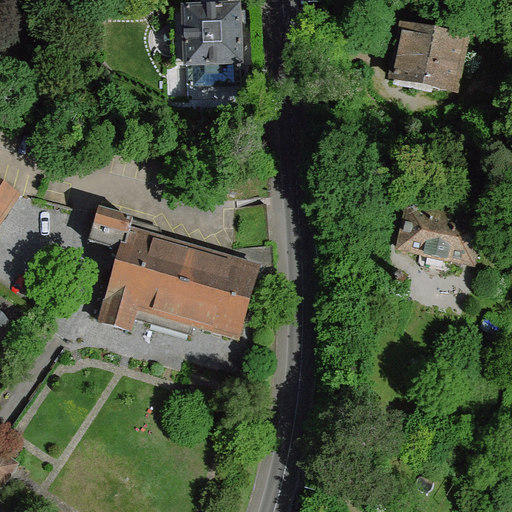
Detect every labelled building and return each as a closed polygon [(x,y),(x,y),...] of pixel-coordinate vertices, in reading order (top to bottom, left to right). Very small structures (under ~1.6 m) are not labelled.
[(429,0),(430,10),(508,4),(507,0),(429,0)] [(511,58),(508,4),(430,10),(438,127),(511,122),(511,58)] [(240,10),(186,12),(186,14),(188,66),(188,69),(210,68),(235,67),(242,66),(240,10)] [(175,67),(188,66),(186,14),(174,14),(175,67)] [(235,67),(210,68),(211,88),(236,87),(235,67)] [(251,142),(249,115),(202,118),(205,145),(251,142)] [(0,181),(0,224),(20,196),(0,181)] [(268,206),(232,208),(235,250),(270,245),(268,206)] [(395,253),(467,258),(470,211),(398,206),(395,253)] [(239,340),(257,269),(157,241),(160,230),(93,212),(86,235),(113,242),(107,261),(100,290),(116,291),(107,325),(130,333),(137,310),(239,340)] [(511,309),(506,298),(478,296),(473,286),(439,283),(432,304),(431,307),(436,311),(435,330),(422,336),(426,355),(443,356),(448,367),(479,369),(484,379),(500,381),(502,354),(511,354),(511,309)] [(0,353),(16,330),(0,318),(0,353)] [(511,354),(502,354),(500,381),(511,381),(511,354)] [(20,464),(0,451),(0,488),(2,490),(20,464)] [(467,511),(468,511),(438,503),(436,491),(405,482),(392,503),(397,507),(395,511),(467,511)]
